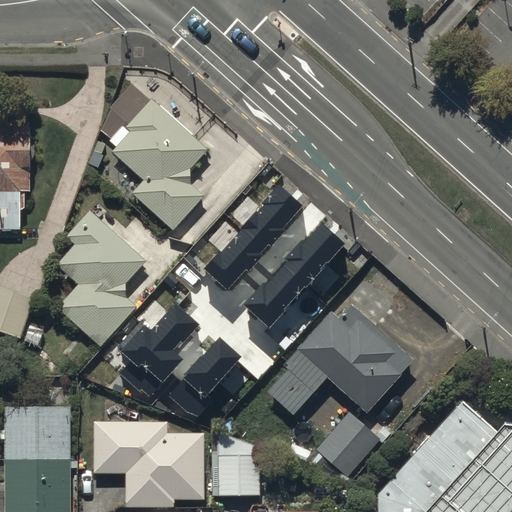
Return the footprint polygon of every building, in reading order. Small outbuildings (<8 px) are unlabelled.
[(205,201),(182,181),(207,154),(154,106),(129,135),(132,137),(115,156),(147,184),(134,198),(175,235),(204,202),(205,201)] [(34,129),(0,129),(0,238),(1,239),(1,200),(34,200),(34,129)] [(280,186),(205,269),(228,290),(302,206),(280,186)] [(142,311),(125,296),(151,267),(94,216),(69,245),(76,251),(59,270),(82,290),(61,313),(105,352),(142,311)] [(321,223),(245,305),(268,326),(344,244),(321,223)] [(0,290),(0,335),(22,343),(36,303),(0,290)] [(141,388),(150,396),(182,361),(171,352),(195,325),(176,307),(151,334),(139,323),(117,347),(131,361),(120,373),(139,391),(141,388)] [(395,349),(357,316),(348,326),(327,308),(262,382),(294,411),(329,372),(370,408),(401,373),(386,360),(395,349)] [(206,396),(238,360),(217,341),(167,396),(186,413),(197,417),(211,401),(206,396)] [(377,490),(377,511),(418,511),(417,511),(493,425),(461,396),(377,490)] [(5,510),(8,510),(8,511),(45,511),(46,510),(68,510),(68,403),(5,403),(5,510)] [(349,408),(316,445),(346,471),(379,435),(349,408)] [(511,511),(511,417),(501,416),(493,425),(417,511),(418,511),(511,511)] [(124,503),(174,503),(174,497),(204,497),(204,427),(169,427),(169,417),(93,417),(93,467),(124,467),(124,503)] [(216,490),(259,490),(259,452),(216,452),(216,490)]
